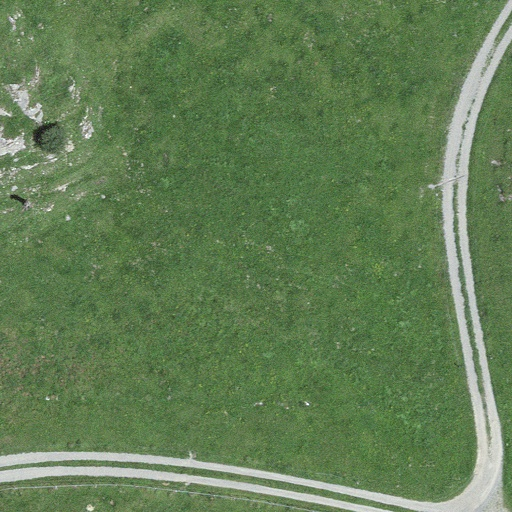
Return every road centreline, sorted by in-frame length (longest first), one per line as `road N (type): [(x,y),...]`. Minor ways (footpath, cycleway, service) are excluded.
road 1 (track): [(481,511),(487,433),(454,246),(464,111),(511,11)]
road 2 (track): [(430,511),(162,467),(23,464),(0,471)]
